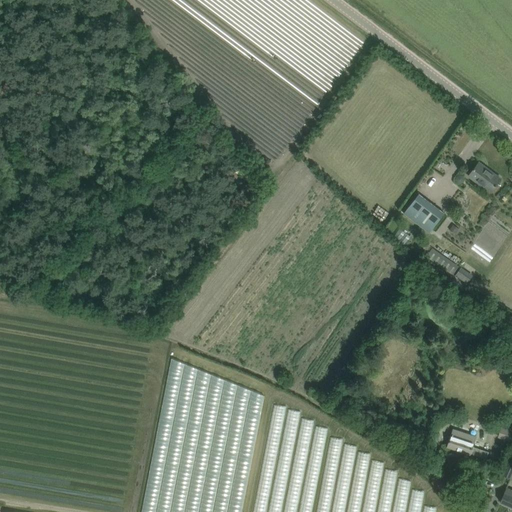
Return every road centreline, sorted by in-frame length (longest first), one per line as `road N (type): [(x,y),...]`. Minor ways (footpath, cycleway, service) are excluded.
road 1 (track): [(0,293),(151,331),(299,393),(428,468),(463,511)]
road 2 (tertiary): [(511,136),(330,0)]
